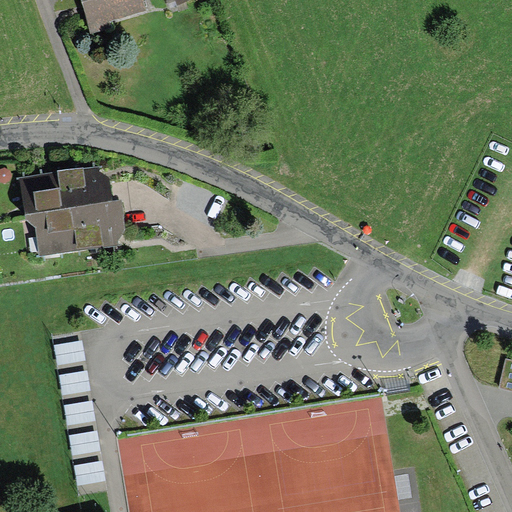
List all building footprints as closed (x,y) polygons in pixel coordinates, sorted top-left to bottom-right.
[(80,0),(90,36),(113,30),(111,24),(147,15),(142,0),(80,0)] [(165,0),(169,10),(197,0),(165,0)] [(100,170),(20,180),(26,226),(35,232),(39,258),(127,247),(122,208),(113,209),(110,181),(101,174),(100,170)] [(55,348),(58,365),(85,361),(82,343),(55,348)] [(511,362),(506,361),(499,391),(511,394),(511,362)] [(63,395),(90,390),(87,373),(60,378),(63,395)] [(64,408),(67,426),(95,421),(92,404),(64,408)] [(100,451),(97,433),(70,438),(72,455),(100,451)] [(105,481),(102,464),(75,468),(77,486),(105,481)]
